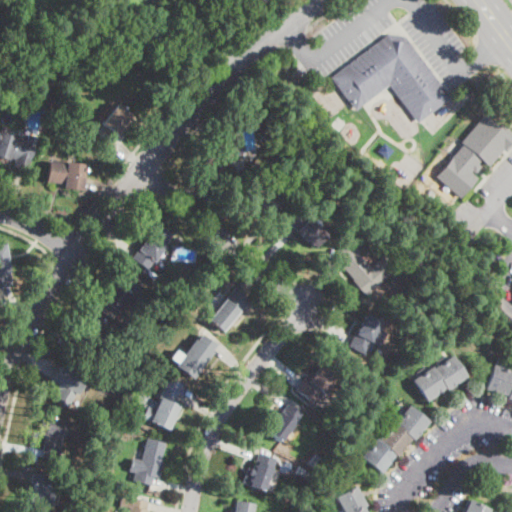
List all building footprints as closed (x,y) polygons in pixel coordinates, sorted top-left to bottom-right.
[(404,36),(446,93),(450,97),(417,122),(389,84),(354,110),(330,78),(330,77),(387,34),(404,36)] [(58,93),(57,100),(49,99),(50,92),(58,93)] [(111,141),(110,143),(95,131),(115,104),(130,115),(111,141)] [(449,110),(440,117),(436,112),(445,105),(449,110)] [(483,114),(500,129),(503,126),(511,133),(511,143),(505,152),(503,150),(488,167),(480,160),(477,164),(480,166),(475,173),(471,170),(470,172),(476,177),(459,198),(434,177),(462,144),(459,142),(483,114)] [(242,142),(217,173),(203,161),(228,130),(242,142)] [(0,133),(11,137),(26,141),(28,134),(38,137),(27,172),(13,168),(15,161),(0,156),(0,133)] [(393,150),(386,159),(376,151),(383,142),(393,150)] [(82,187),(82,189),(61,187),(62,184),(45,182),(48,160),(84,164),(82,187)] [(259,175),(266,182),(270,178),(274,182),(271,185),(282,196),(268,212),(249,194),(256,187),(251,183),(259,175)] [(325,235),(312,249),(288,225),(300,212),(325,235)] [(150,265),(146,271),(130,259),(155,223),(172,234),(150,265)] [(383,280),(364,296),(331,256),(350,240),(383,280)] [(0,286),(0,243),(4,243),(12,285),(0,286)] [(409,256),(404,261),(398,255),(403,250),(409,256)] [(119,313),(118,314),(101,301),(115,283),(112,281),(122,267),(142,283),(119,313)] [(232,318),(221,332),(207,320),(233,287),(247,299),(232,318)] [(91,353),(88,357),(69,346),(70,344),(90,312),(105,322),(87,351),(91,353)] [(381,323),(363,355),(347,345),(353,336),(365,313),(381,323)] [(179,317),(175,322),(170,319),(175,314),(179,317)] [(149,323),(143,331),(134,325),(139,317),(149,323)] [(201,334),(215,345),(189,380),(174,366),(176,363),(169,358),(175,350),(182,355),(194,339),(196,340),(200,334),(201,334)] [(451,355),(466,376),(445,390),(444,388),(425,401),(411,380),(431,366),(433,368),(451,355)] [(335,378),(311,405),(295,390),(319,364),(335,378)] [(72,400),(67,407),(55,400),(63,387),(52,380),(61,365),(84,380),(72,400)] [(511,400),(505,398),(506,396),(484,389),(492,365),(511,371),(511,400)] [(178,406),(173,417),(167,431),(142,422),(145,411),(151,414),(167,378),(181,384),(172,404),(178,406)] [(302,413),(293,425),(281,442),(266,431),(270,426),(266,423),(275,412),(279,415),(288,403),(302,413)] [(428,422),(426,424),(413,441),(411,439),(396,457),(394,455),(380,473),(361,457),(376,438),(377,439),(391,421),(394,423),(408,405),(428,422)] [(127,413),(119,414),(118,407),(125,406),(127,413)] [(66,421),(59,461),(40,457),(41,449),(47,417),(66,421)] [(343,427),(340,431),(333,425),(336,421),(343,427)] [(118,429),(114,433),(110,427),(114,424),(118,429)] [(165,442),(157,478),(151,476),(149,485),(131,481),(133,472),(128,471),(131,458),(140,460),(145,437),(165,442)] [(272,468),(270,471),(263,491),(246,485),(250,476),(247,474),(249,468),(251,469),(257,453),(271,458),(268,466),(272,468)] [(323,460),(314,469),(309,463),(317,455),(323,460)] [(305,477),(304,479),(294,475),(297,466),(307,471),(305,477)] [(52,476),(43,511),(24,511),(28,496),(34,471),(52,476)] [(102,487),(101,495),(90,492),(92,485),(102,487)] [(342,511),(335,497),(355,486),(365,505),(363,506),(366,511),(342,511)] [(147,511),(146,511),(125,511),(126,507),(119,506),(121,497),(145,501),(144,510),(147,511)] [(462,511),(468,499),(489,509),(487,511),(462,511)] [(251,511),(231,511),(234,500),(253,504),(251,511)]
